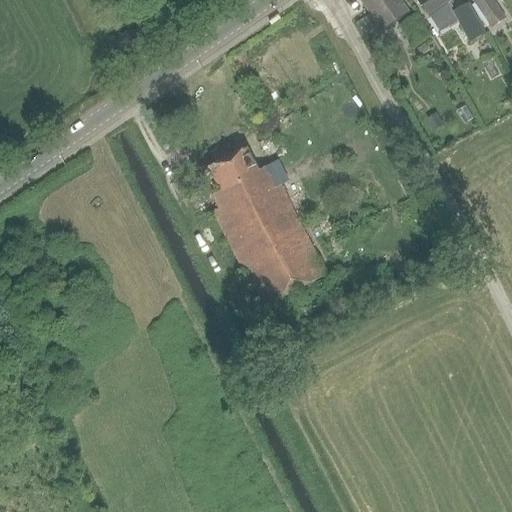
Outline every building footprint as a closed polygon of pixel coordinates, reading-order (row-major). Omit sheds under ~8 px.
[(382,32),(409,14),(399,0),(365,0),(373,12),(370,14),(382,32)] [(418,0),(429,16),(443,7),(452,0),(418,0)] [(491,29),(506,19),(492,0),(475,0),(472,2),(491,29)] [(469,4),(452,14),(469,43),(486,34),(469,4)] [(417,16),(400,28),(413,48),(431,37),(417,16)] [(425,45),(417,50),(421,57),(430,51),(425,45)] [(440,120),(431,125),(434,132),(444,126),(440,120)] [(261,309),(326,276),(281,186),(275,189),(265,168),(259,171),(247,150),(208,169),(220,192),(212,196),(219,210),(213,213),(261,309)]
